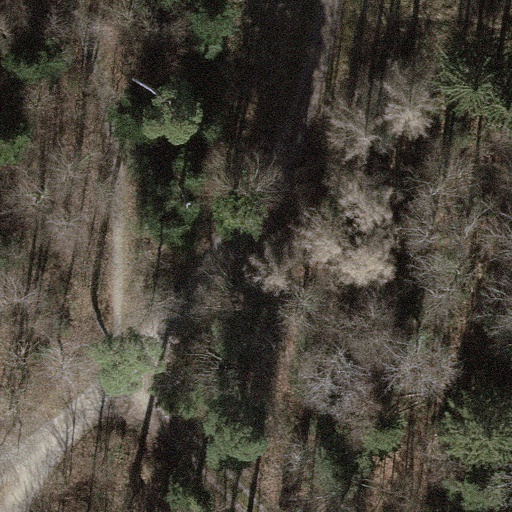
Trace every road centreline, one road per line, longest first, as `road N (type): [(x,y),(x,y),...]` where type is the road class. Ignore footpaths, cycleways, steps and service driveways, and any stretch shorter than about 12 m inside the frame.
road 1 (track): [(333,0),(318,73),(284,161),(223,250),(114,372)]
road 2 (track): [(114,372),(257,511)]
